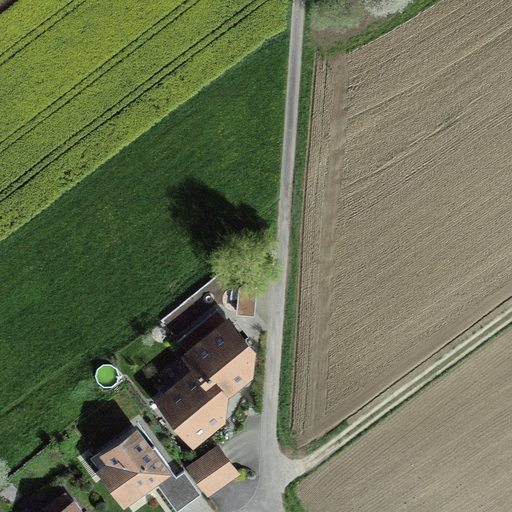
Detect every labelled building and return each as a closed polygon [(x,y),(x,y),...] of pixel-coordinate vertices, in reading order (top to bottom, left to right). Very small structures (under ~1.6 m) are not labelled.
[(228,322),(189,354),(200,368),(201,367),(221,392),(247,372),(249,347),(228,322)] [(219,417),(221,392),(201,367),(200,368),(162,399),(194,437),(219,417)] [(124,500),(165,471),(136,430),(95,460),(124,500)] [(190,467),(207,492),(236,471),(218,447),(190,467)] [(177,511),(201,493),(184,470),(160,487),(177,511)] [(44,508),(47,511),(79,511),(65,492),(44,508)]
